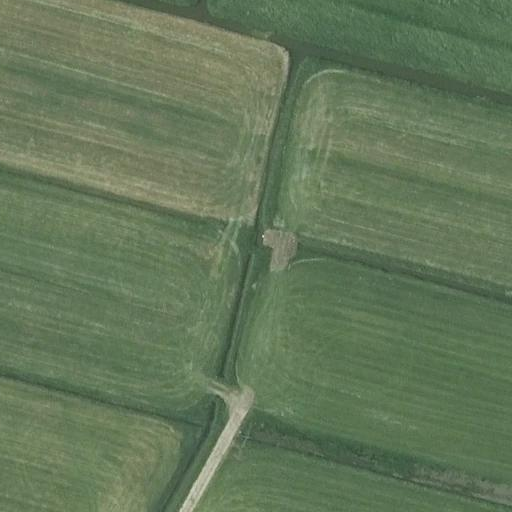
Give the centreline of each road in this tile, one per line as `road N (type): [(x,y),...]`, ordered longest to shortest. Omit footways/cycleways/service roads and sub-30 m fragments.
road 1 (track): [(352,371),(245,402),(182,376)]
road 2 (track): [(186,511),(245,402)]
